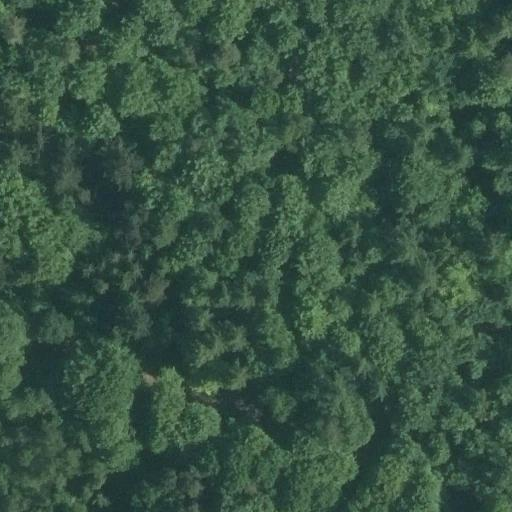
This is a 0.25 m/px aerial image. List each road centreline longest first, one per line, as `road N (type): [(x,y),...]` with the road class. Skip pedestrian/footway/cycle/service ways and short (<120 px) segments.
road 1 (track): [(0,306),(511,489)]
road 2 (track): [(511,21),(356,431)]
